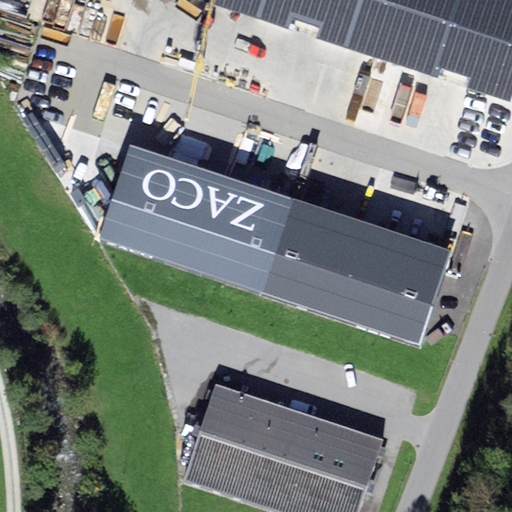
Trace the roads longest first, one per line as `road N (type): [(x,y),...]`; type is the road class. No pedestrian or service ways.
road 1 (residential): [(511,193),(82,53),(71,86)]
road 2 (unclassified): [(511,216),(400,511)]
